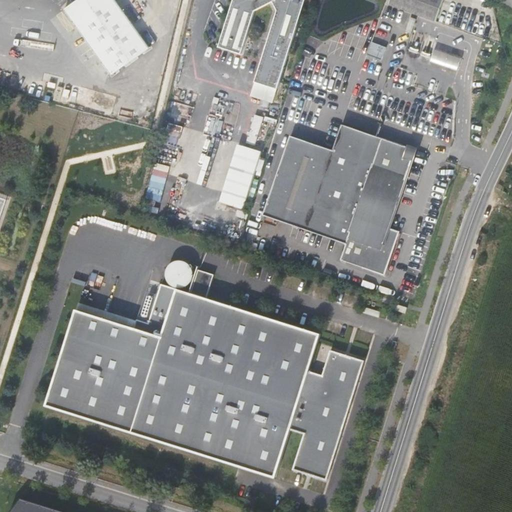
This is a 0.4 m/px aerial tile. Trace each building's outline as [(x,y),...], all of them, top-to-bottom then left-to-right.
[(157,52),(120,0),(80,0),(69,9),(119,79),(157,52)] [(276,10),(257,83),(279,88),(302,0),(232,0),(220,46),(241,52),(251,13),(271,3),(276,10)] [(391,0),(389,5),(438,20),(443,0),(391,0)] [(421,57),(461,69),(465,56),(425,44),(421,57)] [(293,133),(266,212),(372,249),(365,268),(394,277),(409,233),(398,228),(427,142),(349,115),(338,148),(293,133)] [(263,151),(272,121),(255,116),(251,131),(250,131),(245,146),(263,151)] [(245,146),(241,145),(225,195),(246,203),(263,151),(245,146)] [(246,203),(225,195),(223,202),(244,210),(246,203)] [(337,239),(333,256),(342,259),(346,242),(337,239)] [(178,287),(184,287),(189,285),(193,280),(194,275),(193,269),(190,264),(185,261),(179,261),(174,263),(170,268),(168,273),(169,279),(173,284),(178,287)] [(137,329),(79,310),(49,405),(278,477),(291,430),(305,434),(294,470),(329,479),(363,358),(329,348),(322,374),(308,370),(319,333),(208,298),(215,275),(200,270),(193,294),(163,285),(160,296),(151,323),(140,320),(139,321),(137,329)] [(160,296),(149,292),(140,320),(151,323),(160,296)] [(139,321),(82,303),(79,310),(137,329),(139,321)] [(403,306),(392,303),(391,308),(402,312),(403,306)] [(68,511),(23,498),(12,511),(68,511)]
